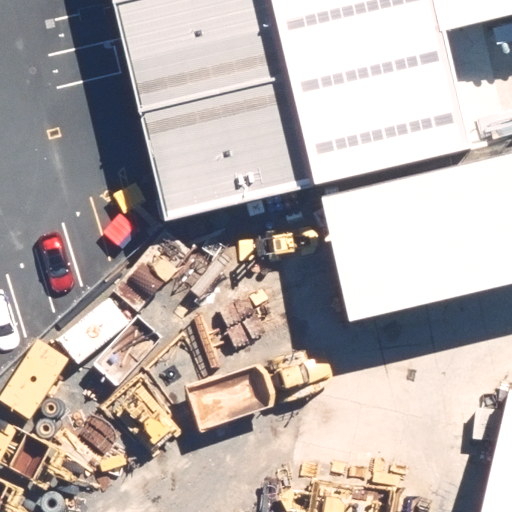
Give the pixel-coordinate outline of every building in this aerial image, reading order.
[(111,0),(164,217),(312,182),(268,0),(111,0)] [(438,30),(511,12),(511,0),(268,0),(312,182),(465,146),(438,30)] [(511,169),(298,221),(326,335),(511,289),(511,169)] [(180,270),(158,244),(105,288),(128,314),(180,270)] [(123,322),(97,297),(53,344),(79,368),(123,322)] [(511,511),(511,396),(481,390),(453,511),(511,511)]
